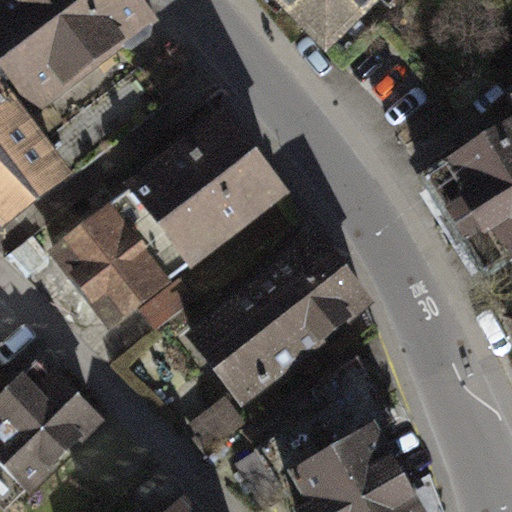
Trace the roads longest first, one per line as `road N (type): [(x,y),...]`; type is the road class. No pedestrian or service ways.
road 1 (residential): [(499,511),(494,482),(353,190),(200,0)]
road 2 (residential): [(0,258),(233,511)]
